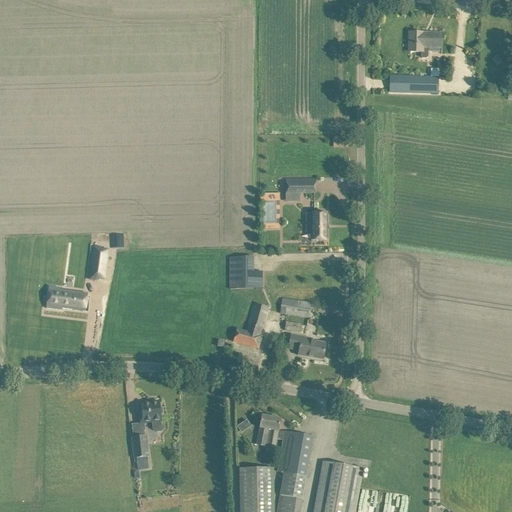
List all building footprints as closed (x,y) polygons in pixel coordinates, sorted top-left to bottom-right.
[(409,32),(409,52),(419,53),(427,53),(427,48),(442,49),(442,34),(423,33),(409,32)] [(503,62),(498,55),(492,60),(497,66),(503,62)] [(390,76),(390,93),(440,94),(440,78),(390,76)] [(349,147),(349,136),(339,136),(333,136),(333,147),(339,147),(349,147)] [(316,193),(316,180),(286,180),(286,194),(316,193)] [(264,201),(265,221),(277,221),(276,200),(264,201)] [(306,213),(306,233),(311,233),(311,241),(327,241),(327,213),(306,213)] [(94,247),(90,280),(97,281),(97,279),(104,280),(108,250),(101,249),(101,248),(94,247)] [(254,273),(262,273),(263,257),(229,258),(229,289),(254,289),(254,273)] [(49,287),(46,309),(62,311),(62,309),(85,312),(88,294),(60,290),(60,288),(49,287)] [(282,299),(280,314),(310,318),(312,303),(282,299)] [(253,304),(247,324),(248,324),(246,331),(238,329),(234,342),(258,349),(262,336),(259,336),(262,328),(263,328),(268,308),(253,304)] [(287,322),(285,331),(299,333),(301,325),(287,322)] [(326,344),(311,341),(311,339),(291,336),(289,349),(299,351),(299,355),(323,360),(326,344)] [(162,422),(160,401),(140,403),(141,412),(138,413),(139,425),(152,423),(153,430),(157,433),(162,432),(165,429),(164,423),(162,422)] [(259,445),(275,448),(277,439),(283,440),(277,472),(306,477),(313,437),(285,432),(284,433),(278,431),(281,419),(262,416),(259,436),(261,436),(259,445)] [(237,426),(242,432),(252,425),(247,419),(237,426)] [(133,459),(149,457),(147,435),(131,437),(133,459)] [(353,511),(361,470),(325,463),(315,511),(353,511)] [(273,511),(273,468),(240,469),(241,511),(273,511)] [(299,511),(302,499),(279,495),(276,511),(299,511)]
